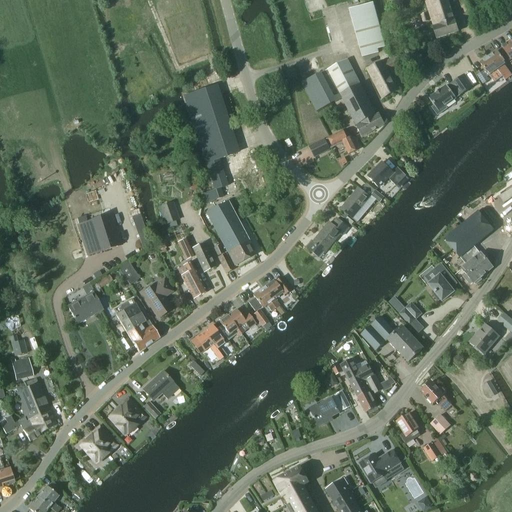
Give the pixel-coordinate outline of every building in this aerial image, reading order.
[(447,0),(424,0),(433,27),(437,39),(458,32),(447,0)] [(349,10),(362,58),(379,54),(378,50),(386,47),(373,3),(349,10)] [(427,13),(420,15),(423,23),(430,21),(427,13)] [(511,40),(502,48),(504,51),(511,61),(511,59),(511,40)] [(504,51),(499,54),(497,51),(489,56),(503,76),(507,74),(502,67),(511,61),(504,51)] [(389,59),(384,62),(385,64),(387,68),(387,69),(388,69),(388,70),(399,64),(395,56),(389,59)] [(494,83),(503,76),(489,56),(480,63),(494,83)] [(316,113),(343,99),(362,137),(385,125),(379,113),(376,115),(360,84),(347,60),(302,84),(316,113)] [(387,68),(385,64),(384,62),(367,71),(382,99),(398,90),(388,70),(388,69),(387,69),(387,68)] [(480,74),(477,76),(483,85),(489,81),(487,77),(484,72),(480,74)] [(458,81),(452,85),(460,96),(466,92),(473,87),(465,76),(458,81)] [(435,94),(429,99),(434,106),(432,108),(438,116),(447,109),(446,107),(456,99),(460,96),(452,85),(448,87),(447,86),(440,90),(435,93),(435,94)] [(213,87),(182,96),(185,104),(187,103),(203,154),(214,190),(220,188),(227,186),(219,159),(235,154),(232,144),(213,87)] [(343,131),(333,136),(310,148),(315,157),(333,148),(333,147),(343,142),(349,155),(357,150),(351,137),(347,139),(343,131)] [(341,168),(348,165),(344,157),(337,161),(341,168)] [(398,168),(393,173),(382,162),(367,177),(378,188),(388,179),(395,187),(406,177),(398,168)] [(188,184),(186,187),(195,192),(201,181),(191,175),(187,183),(188,184)] [(359,187),(341,209),(345,212),(349,216),(352,218),(353,219),(370,198),(371,196),(359,187)] [(375,191),(371,196),(376,200),(380,204),(384,198),(375,191)] [(214,228),(236,216),(228,202),(206,214),(214,228)] [(179,221),(173,203),(158,208),(165,226),(179,221)] [(478,212),(452,234),(466,252),(473,246),(493,231),(490,227),(478,212)] [(116,226),(112,214),(86,222),(96,254),(122,246),(120,237),(119,237),(115,226),(116,226)] [(227,253),(249,241),(236,216),(214,228),(227,253)] [(349,229),(337,219),(332,225),(329,223),(313,243),(312,241),(307,248),(318,257),(323,252),(325,253),(339,235),(343,237),(349,229)] [(473,284),(474,283),(476,285),(482,280),(480,278),(482,276),(470,262),(465,256),(463,255),(466,252),(452,234),(445,239),(460,258),(460,257),(467,265),(462,269),(465,273),(462,276),(469,284),(472,282),(473,284)] [(177,243),(186,261),(195,257),(186,239),(177,243)] [(256,254),(249,241),(227,253),(235,266),(256,254)] [(192,249),(203,273),(216,267),(204,243),(192,249)] [(466,252),(463,255),(465,256),(470,262),(482,276),(493,268),(481,254),(480,254),(477,251),(475,248),(474,247),(473,246),(466,252)] [(234,270),(225,254),(217,258),(226,274),(234,270)] [(128,262),(119,269),(126,279),(135,273),(128,262)] [(184,267),(187,273),(181,276),(193,299),(207,292),(195,269),(194,270),(191,263),(184,267)] [(429,285),(435,292),(434,293),(435,294),(433,295),(438,302),(441,300),(442,302),(454,293),(451,289),(457,284),(441,264),(434,270),(440,276),(429,285)] [(93,275),(96,280),(102,277),(99,271),(93,275)] [(109,275),(97,283),(100,288),(113,281),(109,275)] [(261,290),(275,309),(281,316),(284,313),(274,299),(282,294),(283,295),(291,290),(281,277),(274,282),(275,284),(274,284),(272,281),(269,283),(261,290)] [(156,284),(142,294),(159,319),(173,310),(164,297),(172,292),(164,280),(156,285),(156,284)] [(271,312),(275,309),(261,290),(253,296),(262,309),(266,306),(271,312)] [(103,310),(93,292),(67,307),(77,325),(103,310)] [(400,315),(410,326),(422,314),(411,303),(400,315)] [(135,304),(134,304),(116,315),(128,334),(139,352),(160,338),(152,326),(148,319),(145,321),(135,304)] [(227,316),(241,335),(244,332),(240,326),(244,323),(249,329),(256,324),(247,312),(240,316),(236,310),(227,316)] [(259,310),(253,315),(262,327),(268,322),(259,310)] [(511,330),(511,319),(504,313),(497,321),(511,332),(511,330)] [(237,337),(241,335),(227,316),(225,318),(223,316),(219,320),(220,321),(219,322),(221,325),(218,327),(228,341),(236,335),(237,337)] [(376,352),(388,340),(396,333),(381,317),(361,336),(376,352)] [(499,337),(484,325),(469,343),(484,355),(499,337)] [(221,348),(217,342),(221,339),(212,326),(204,332),(218,350),(221,348)] [(396,333),(388,340),(408,363),(423,349),(402,327),(396,333)] [(199,355),(209,348),(219,362),(223,359),(217,351),(218,350),(204,332),(195,338),(190,342),(199,355)] [(9,338),(15,357),(27,354),(24,339),(17,341),(16,336),(9,338)] [(28,359),(12,363),(16,381),(33,377),(28,359)] [(368,365),(358,371),(352,360),(341,366),(366,413),(377,407),(369,391),(364,382),(374,376),(368,365)] [(193,362),(189,367),(200,377),(204,373),(195,364),(193,362)] [(341,373),(336,363),(331,366),(336,376),(341,373)] [(179,389),(173,383),(163,372),(143,390),(153,402),(167,388),(173,395),(179,389)] [(374,376),(364,382),(369,391),(371,389),(374,395),(383,391),(376,375),(375,376),(374,376)] [(452,406),(443,396),(445,394),(445,391),(442,387),(437,387),(432,381),(421,391),(433,405),(436,402),(445,412),(452,406)] [(490,381),(483,385),(491,398),(498,394),(490,381)] [(31,420),(40,435),(40,434),(56,425),(50,411),(39,384),(14,394),(24,418),(27,422),(31,420)] [(342,391),(335,395),(342,407),(349,404),(342,391)] [(319,409),(312,412),(319,427),(327,423),(326,421),(330,419),(340,414),(331,398),(317,405),(319,409)] [(138,410),(128,399),(119,407),(120,408),(109,419),(116,426),(116,427),(123,435),(124,435),(125,436),(136,426),(136,425),(143,418),(136,411),(138,410)] [(160,415),(149,402),(143,408),(155,420),(160,415)] [(409,415),(398,422),(405,433),(400,436),(406,445),(413,440),(412,438),(419,434),(417,430),(418,429),(409,415)] [(440,436),(451,426),(440,415),(430,425),(440,436)] [(30,441),(40,435),(31,420),(27,422),(24,418),(14,423),(10,416),(5,419),(7,423),(1,427),(5,434),(20,426),(23,430),(30,441)] [(109,438),(99,427),(90,435),(91,436),(80,447),(87,454),(87,455),(94,463),(95,463),(96,464),(108,454),(107,453),(114,446),(108,439),(109,438)] [(424,449),(433,462),(442,456),(445,460),(449,457),(438,439),(424,449)] [(283,449),(280,444),(274,446),(276,452),(283,449)] [(401,460),(405,457),(401,450),(397,453),(401,460)] [(385,484),(386,481),(383,477),(387,474),(386,472),(401,463),(393,451),(379,460),(375,454),(367,459),(364,459),(361,461),(361,463),(359,464),(371,484),(372,483),(375,487),(378,488),(385,484)] [(0,459),(0,488),(3,487),(2,485),(9,483),(9,485),(15,483),(14,480),(10,469),(10,468),(3,470),(0,459)] [(16,467),(10,469),(14,480),(20,478),(16,467)] [(282,498),(287,495),(303,486),(309,483),(300,467),(274,482),(282,498)] [(326,490),(334,504),(350,494),(346,487),(349,485),(344,478),(342,480),(326,490)] [(52,483),(50,487),(56,492),(58,489),(59,488),(53,483),(52,483)] [(58,511),(61,509),(53,503),(58,496),(46,486),(36,498),(48,508),(49,508),(53,511),(58,511)] [(287,495),(291,504),(308,495),(303,486),(287,495)] [(334,504),(338,511),(355,501),(350,494),(334,504)] [(291,504),(295,511),(298,511),(313,504),(308,495),(291,504)] [(46,511),(48,508),(36,498),(28,509),(31,511),(46,511)] [(338,511),(339,511),(351,511),(359,508),(355,501),(338,511)]
